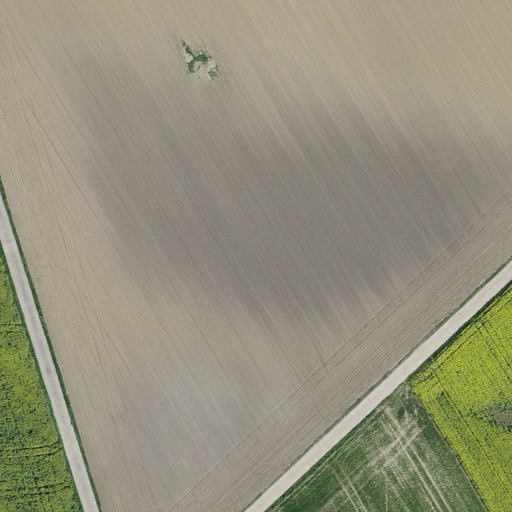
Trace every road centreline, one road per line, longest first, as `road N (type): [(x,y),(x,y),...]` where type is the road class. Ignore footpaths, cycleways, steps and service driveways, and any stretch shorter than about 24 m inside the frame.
road 1 (track): [(252,511),(511,268)]
road 2 (track): [(0,217),(90,511)]
